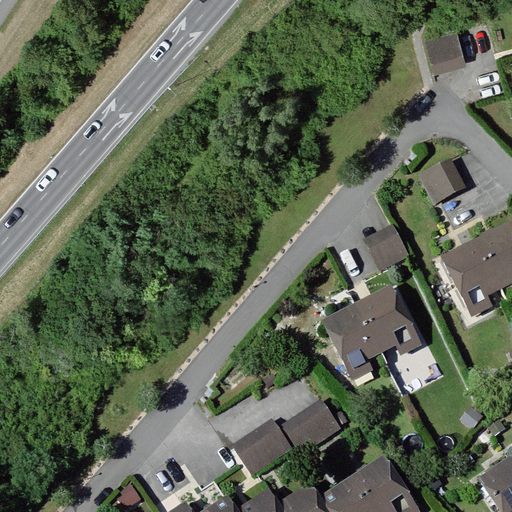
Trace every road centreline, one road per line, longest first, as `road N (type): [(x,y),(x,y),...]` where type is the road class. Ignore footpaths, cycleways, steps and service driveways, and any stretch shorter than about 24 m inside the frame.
road 1 (residential): [(511,173),(456,115),(422,115),(78,511)]
road 2 (motorway): [(0,246),(215,0)]
